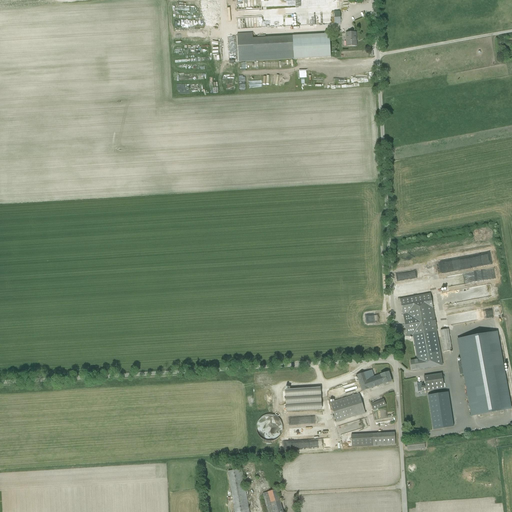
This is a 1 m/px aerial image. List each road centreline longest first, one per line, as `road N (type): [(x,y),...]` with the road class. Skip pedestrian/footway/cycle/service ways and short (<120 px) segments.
road 1 (tertiary): [(0,382),(392,357)]
road 2 (tertiary): [(392,357),(374,0)]
road 3 (unclassified): [(294,494),(403,487),(392,357)]
road 4 (track): [(377,56),(511,33)]
